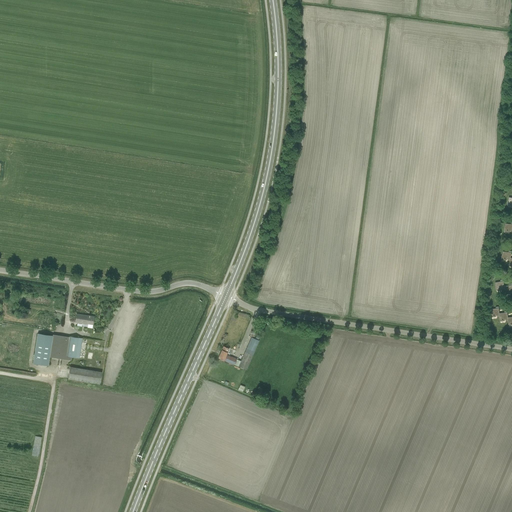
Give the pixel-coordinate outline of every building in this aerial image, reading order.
[(507,260),(510,261),(510,258),(511,258),(511,251),(509,251),(509,252),(503,252),(502,261),(502,259),(504,259),(505,259),(508,259),(507,260)] [(504,286),(503,280),(500,280),(501,282),(495,283),(497,292),(497,291),(497,290),(499,289),(499,290),(499,289),(502,289),(504,289),(505,289),(504,286)] [(499,313),(499,307),(496,307),(496,309),(491,309),(492,318),(492,316),(494,316),(497,316),(499,316),(500,316),(499,313)] [(500,316),(499,316),(500,322),(500,320),(502,320),(502,321),(503,320),(505,320),(506,321),(508,320),(508,318),(507,311),(504,311),(505,313),(499,313),(500,316)] [(93,325),(94,317),(90,316),(90,315),(89,315),(89,317),(87,317),(87,315),(77,314),(76,322),(88,324),(87,328),(92,328),(93,325)] [(33,363),(48,365),(50,351),(53,336),(38,333),(33,363)] [(79,358),(82,338),(68,336),(65,356),(79,358)] [(229,349),(224,346),(218,358),(224,360),(229,362),(234,365),(237,359),(232,357),(231,357),(226,355),(229,349)] [(247,370),(253,356),(245,352),(238,367),(247,370)] [(100,384),(102,372),(70,367),(68,379),(100,384)] [(41,437),(35,437),(32,456),(39,457),(41,437)]
